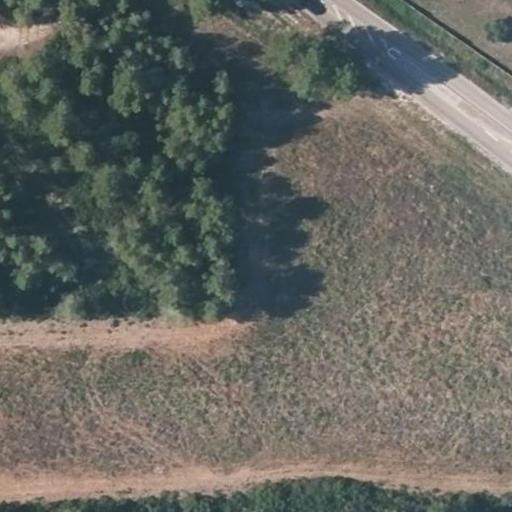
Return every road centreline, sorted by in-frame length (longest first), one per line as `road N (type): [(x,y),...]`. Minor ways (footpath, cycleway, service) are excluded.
road 1 (tertiary): [(511,140),(321,0)]
road 2 (track): [(0,53),(109,0)]
